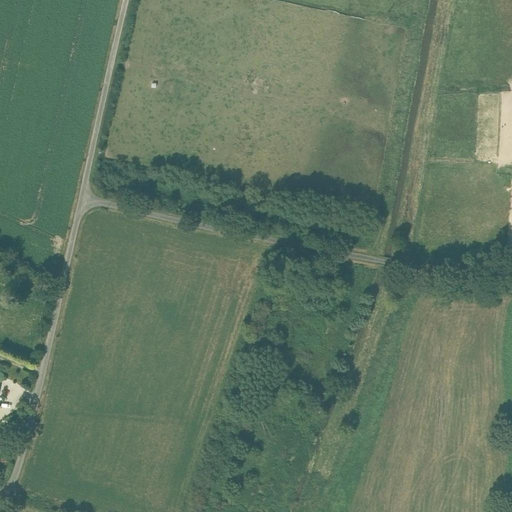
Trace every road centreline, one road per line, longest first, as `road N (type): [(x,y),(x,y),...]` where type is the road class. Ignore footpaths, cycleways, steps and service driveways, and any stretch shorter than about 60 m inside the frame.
road 1 (unclassified): [(81,195),(406,268),(453,275),(511,270)]
road 2 (unclassified): [(4,497),(81,195)]
road 3 (unclassified): [(81,195),(124,0)]
